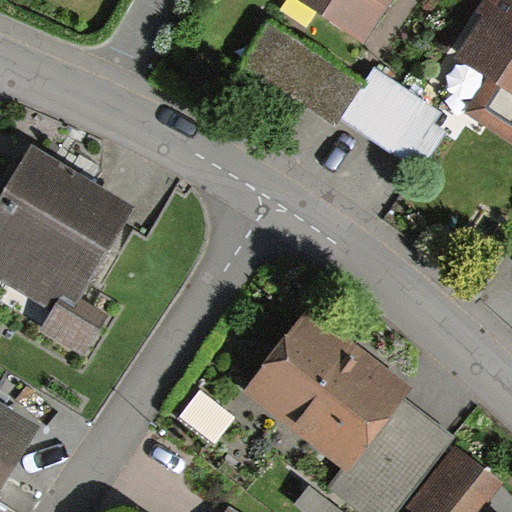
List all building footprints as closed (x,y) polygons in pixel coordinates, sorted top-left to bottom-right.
[(391,0),(297,0),(363,43),(391,0)] [(511,0),(496,0),(457,57),(487,77),(464,111),(511,144),(511,0)] [(362,86),(270,24),(243,63),(336,126),(341,116),(362,86)] [(441,114),(374,67),(362,86),(341,116),(407,162),(441,114)] [(135,209),(29,146),(0,194),(0,276),(55,309),(43,329),(86,355),(108,318),(79,301),(135,209)] [(312,303),(243,390),(346,472),(406,397),(415,385),(312,303)] [(399,511),(458,438),(406,397),(346,472),(328,496),(349,511),(399,511)] [(0,492),(42,427),(0,400),(0,492)] [(480,511),(505,482),(458,445),(409,506),(416,511),(415,511),(480,511)] [(253,511),(230,496),(219,511),(253,511)]
